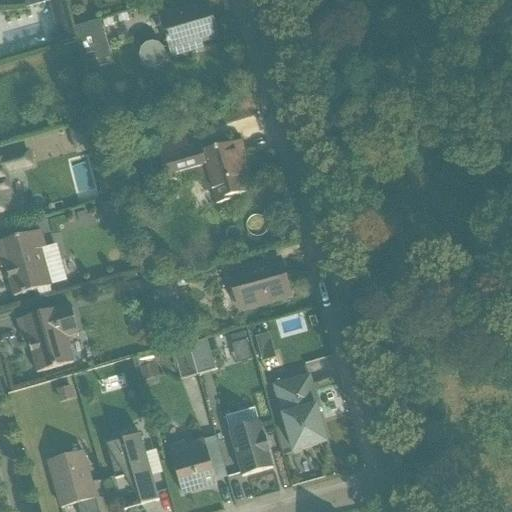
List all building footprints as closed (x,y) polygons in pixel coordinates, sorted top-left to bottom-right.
[(221,44),(209,4),(163,17),(174,57),(221,44)] [(89,25),(93,49),(117,44),(113,21),(89,25)] [(218,205),(259,192),(243,142),(203,155),(218,205)] [(0,217),(20,211),(4,159),(0,159),(0,217)] [(0,246),(13,297),(59,285),(45,232),(0,243),(0,246)] [(241,312),(300,298),(289,257),(231,271),(241,312)] [(20,321),(39,380),(82,366),(62,307),(20,321)] [(308,311),(289,315),(291,324),(310,320),(308,311)] [(266,323),(246,328),(257,370),(277,365),(266,323)] [(235,330),(223,334),(232,361),(244,357),(235,330)] [(189,348),(165,357),(174,382),(198,373),(189,348)] [(274,387),(294,454),(333,443),(313,375),(274,387)] [(344,378),(325,380),(326,391),(345,388),(344,378)] [(245,480),(278,471),(264,422),(231,431),(245,480)] [(146,510),(164,503),(145,437),(109,447),(146,510)] [(187,498),(221,488),(206,439),(172,449),(187,498)] [(61,511),(99,502),(86,453),(48,463),(61,511)]
